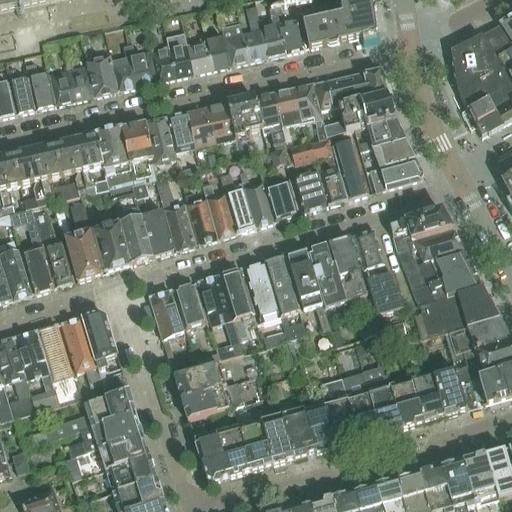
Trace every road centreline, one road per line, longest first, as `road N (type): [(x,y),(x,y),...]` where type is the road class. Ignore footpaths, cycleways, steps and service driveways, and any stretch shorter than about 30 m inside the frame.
road 1 (residential): [(408,51),(0,142)]
road 2 (residential): [(115,296),(426,204),(461,184)]
road 3 (residential): [(190,511),(318,475),(346,484),(434,461),(454,437),(511,422)]
road 4 (residential): [(115,296),(190,511)]
road 5 (tertiary): [(461,184),(420,99),(408,51)]
